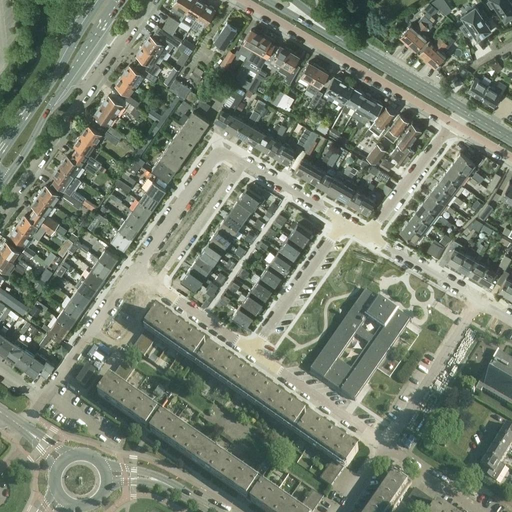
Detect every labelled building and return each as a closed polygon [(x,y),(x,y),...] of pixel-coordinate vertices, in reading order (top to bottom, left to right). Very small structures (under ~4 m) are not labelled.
[(185,13),(193,0),(175,0),(173,5),(180,10),(178,14),(183,17),(185,13)] [(195,19),(205,3),(200,0),(193,0),(185,13),(190,16),(195,19)] [(505,20),(511,14),(511,4),(509,0),(489,0),(487,2),(491,8),(495,5),(505,20)] [(205,3),(195,19),(199,21),(205,25),(215,9),(205,3)] [(466,22),(460,26),(468,38),(475,34),(477,37),(477,38),(478,38),(490,29),(491,29),(490,28),(486,21),(489,19),(484,11),(481,13),(475,4),(461,15),(466,22)] [(429,19),(429,18),(424,14),(418,21),(419,22),(415,27),(410,23),(399,36),(407,43),(429,19)] [(172,35),(180,22),(170,16),(162,28),(170,33),(172,35)] [(186,22),(191,25),(195,19),(190,16),(186,22)] [(199,21),(195,19),(191,25),(196,29),(200,23),(199,22),(199,21)] [(429,19),(407,43),(415,50),(426,37),(423,34),(428,28),(427,27),(432,22),(429,19)] [(218,31),(213,39),(214,40),(220,44),(217,48),(222,51),(237,29),(227,23),(220,33),(218,31)] [(170,33),(162,28),(159,26),(155,31),(166,38),(169,40),(172,35),(170,33)] [(248,57),(261,34),(252,29),(238,51),(247,56),(248,57)] [(174,44),(169,40),(155,31),(152,36),(150,35),(143,45),(157,55),(160,56),(162,58),(168,51),(169,52),(174,44)] [(426,60),(447,36),(442,32),(437,38),(439,39),(434,44),(429,40),(418,53),(426,60)] [(261,34),(248,57),(247,56),(237,74),(234,79),(233,80),(236,81),(248,89),(256,76),(261,68),(264,62),(265,60),(274,45),(275,44),(270,41),(271,40),(261,34)] [(452,41),(447,36),(426,60),(434,66),(445,54),(441,50),(445,45),(447,47),(452,41)] [(189,54),(195,45),(185,38),(179,47),(189,54)] [(274,45),(265,60),(270,63),(269,64),(278,70),(290,50),(281,44),(279,47),(274,45)] [(159,57),(157,55),(143,45),(136,55),(141,58),(138,63),(153,74),(159,66),(155,63),(159,57)] [(216,70),(224,74),(236,53),(230,50),(216,70)] [(299,56),(290,50),(278,70),(286,74),(283,80),(289,84),(300,66),(295,63),(299,56)] [(189,55),(183,51),(180,56),(186,60),(189,55)] [(309,82),(318,66),(309,61),(300,77),(309,82)] [(157,77),(153,74),(138,63),(134,68),(129,65),(122,75),(137,85),(144,75),(154,82),(157,77)] [(318,66),(309,82),(306,88),(315,94),(308,105),(314,108),(323,92),(318,89),(319,86),(320,86),(328,72),(318,66)] [(169,74),(164,82),(169,85),(174,78),(169,74)] [(117,86),(121,89),(130,95),(137,85),(122,75),(116,85),(117,86)] [(256,76),(248,89),(254,92),(261,79),(256,76)] [(332,101),(334,97),(344,81),(334,76),(324,94),(327,96),(326,97),(332,101)] [(481,98),(489,85),(476,77),(468,90),(481,98)] [(184,99),(186,97),(194,102),(198,95),(190,90),(191,88),(175,78),(169,89),(184,99)] [(344,81),(334,97),(343,102),(353,86),(344,81)] [(495,88),(489,85),(481,98),(494,105),(506,85),(499,82),(495,88)] [(229,108),(223,105),(215,120),(225,126),(233,113),(232,113),(245,92),(234,86),(230,94),(235,97),(229,108)] [(351,115),(364,93),(355,88),(342,110),(347,113),(351,106),(355,108),(351,115)] [(121,89),(117,94),(125,99),(126,100),(130,95),(121,89)] [(272,102),(277,105),(284,92),(279,90),(273,100),(272,102)] [(277,105),(289,112),(291,107),(289,106),(294,98),(284,93),(277,105)] [(373,98),(364,93),(351,115),(357,118),(356,119),(358,120),(356,124),(355,126),(357,126),(373,98)] [(116,115),(123,105),(110,96),(108,95),(102,105),(116,115)] [(156,124),(159,127),(180,98),(176,95),(162,116),(158,121),(156,124)] [(193,109),(203,116),(210,105),(200,98),(194,106),(193,109)] [(373,98),(357,126),(360,129),(364,122),(365,123),(369,116),(373,119),(382,104),(373,98)] [(258,101),(254,109),(260,113),(264,107),(265,105),(258,101)] [(139,109),(132,104),(128,111),(135,115),(139,109)] [(109,124),(116,115),(102,105),(95,115),(109,125),(109,124)] [(375,120),(369,127),(366,132),(370,135),(374,131),(379,134),(381,131),(384,134),(390,126),(386,123),(394,113),(386,106),(375,120)] [(264,117),(268,109),(264,107),(260,113),(259,114),(256,120),(258,121),(261,115),(263,116),(264,117)] [(158,121),(162,116),(151,108),(147,114),(158,121)] [(193,109),(173,139),(189,150),(209,121),(203,116),(193,109)] [(233,113),(225,126),(235,132),(243,119),(233,113)] [(390,126),(384,134),(393,141),(408,121),(399,114),(390,126)] [(310,117),(307,122),(315,126),(317,121),(310,117)] [(246,138),(253,125),(243,119),(235,132),(246,138)] [(406,145),(408,146),(421,130),(412,123),(400,138),(397,143),(398,144),(394,149),(399,153),(406,145)] [(159,127),(156,124),(135,154),(139,157),(159,127)] [(280,126),(277,132),(282,135),(287,127),(281,124),(280,126)] [(81,135),(95,145),(102,135),(88,125),(81,135)] [(256,144),(264,131),(253,125),(246,138),(256,144)] [(119,140),(120,139),(123,134),(110,126),(107,131),(119,140)] [(296,143),(302,147),(312,130),(306,127),(296,143)] [(329,133),(337,138),(338,138),(341,133),(340,132),(341,132),(333,127),(329,133)] [(312,130),(302,147),(301,149),(307,153),(318,134),(312,130)] [(112,142),(115,137),(107,131),(103,136),(112,142)] [(266,150),(274,137),(264,131),(256,144),(266,150)] [(88,155),(88,154),(95,145),(81,135),(74,145),(77,147),(74,152),(85,159),(86,160),(89,156),(88,155)] [(338,141),(345,145),(348,139),(341,135),(341,136),(339,138),(338,141)] [(277,156),(284,143),(274,137),(266,150),(277,156)] [(152,168),(168,179),(189,150),(173,139),(152,168)] [(284,143),(277,156),(287,162),(295,150),(288,146),(289,144),(285,141),(284,143)] [(377,142),(366,157),(376,162),(386,149),(377,142)] [(359,143),(355,148),(361,152),(365,146),(359,143)] [(398,160),(395,165),(398,168),(402,162),(403,163),(413,150),(408,146),(406,145),(399,153),(394,149),(390,154),(398,160)] [(331,156),(326,164),(330,166),(332,162),(334,163),(339,154),(334,151),(331,156)] [(60,165),(74,175),(85,159),(74,152),(70,157),(68,155),(67,155),(60,165)] [(467,173),(475,163),(460,152),(453,162),(467,173)] [(322,162),(326,164),(331,156),(327,153),(322,162)] [(145,161),(139,157),(135,154),(131,159),(140,166),(141,165),(142,166),(143,163),(145,161)] [(478,165),(483,158),(477,154),(472,161),(478,165)] [(102,163),(90,155),(89,156),(86,160),(98,168),(102,163)] [(305,176),(312,163),(302,157),(295,170),(305,176)] [(379,165),(388,171),(393,163),(384,158),(379,165)] [(127,180),(130,176),(129,175),(131,172),(134,175),(140,166),(131,159),(125,168),(120,175),(127,180)] [(363,160),(360,165),(365,168),(368,163),(363,160)] [(467,173),(453,162),(445,172),(460,183),(467,173)] [(315,182),(323,169),(312,163),(305,176),(315,182)] [(375,175),(379,169),(371,164),(368,170),(375,175)] [(74,175),(60,165),(53,175),(56,177),(53,182),(57,185),(82,203),(83,203),(86,199),(73,190),(80,180),(74,175)] [(343,174),(347,176),(350,171),(352,167),(348,165),(346,168),(343,174)] [(315,182),(326,188),(333,175),(335,171),(329,168),(327,172),(323,169),(315,182)] [(387,181),(390,175),(379,169),(375,175),(387,181)] [(460,183),(445,172),(438,181),(452,193),(460,183)] [(495,172),(489,182),(495,186),(501,176),(495,172)] [(478,181),(479,182),(482,177),(476,173),(473,177),(478,181)] [(336,194),(344,182),(333,175),(326,188),(336,194)] [(130,176),(127,180),(133,184),(136,180),(130,176)] [(475,185),(478,181),(473,177),(472,176),(469,180),(475,185)] [(344,182),(336,194),(347,200),(354,188),(356,184),(346,178),(344,181),(344,182)] [(128,192),(131,187),(121,180),(118,185),(128,192)] [(145,190),(159,200),(166,189),(153,180),(145,190)] [(430,191),(445,202),(452,193),(438,181),(430,191)] [(511,202),(511,201),(511,183),(509,181),(500,196),(511,202)] [(247,185),(242,192),(258,204),(260,205),(265,198),(261,195),(260,194),(263,190),(253,182),(249,187),(247,185)] [(495,186),(489,182),(486,187),(492,192),(495,186)] [(60,195),(79,208),(82,203),(57,185),(54,190),(46,185),(39,195),(53,205),(60,195)] [(357,206),(364,193),(354,188),(347,200),(357,206)] [(159,200),(145,190),(138,200),(152,209),(159,200)] [(445,202),(430,191),(423,201),(437,212),(438,212),(445,202)] [(238,198),(237,199),(251,209),(252,209),(254,210),(258,204),(242,192),(238,198)] [(364,193),(357,206),(368,212),(375,200),(364,193)] [(32,205),(35,207),(31,212),(55,229),(59,223),(48,215),(47,215),(46,214),(53,205),(39,195),(32,205)] [(457,196),(454,199),(460,204),(463,201),(457,196)] [(237,200),(233,206),(247,216),(251,210),(251,209),(237,199),(237,200)] [(152,209),(138,200),(132,210),(145,219),(152,209)] [(437,212),(423,201),(415,210),(430,222),(438,212),(437,212)] [(482,205),(476,201),(472,206),(477,210),(482,205)] [(479,215),(484,219),(493,207),(487,203),(479,215)] [(272,206),(270,208),(264,204),(262,206),(266,209),(267,210),(268,211),(272,214),(275,209),(272,206)] [(98,212),(101,215),(102,216),(107,208),(103,205),(101,207),(98,212)] [(232,207),(228,213),(242,223),(246,217),(247,216),(233,206),(232,207)] [(455,210),(449,206),(447,209),(453,214),(455,210)] [(145,219),(132,210),(125,220),(138,229),(145,219)] [(430,222),(415,210),(408,220),(423,232),(430,222)] [(268,211),(264,218),(267,220),(272,214),(268,211)] [(18,224),(32,234),(38,239),(45,230),(51,234),(55,229),(31,212),(28,217),(25,215),(18,224)] [(223,219),(237,229),(241,224),(242,223),(228,213),(227,214),(223,219)] [(292,228),(307,238),(312,231),(309,229),(313,223),(299,214),(295,219),(297,221),(292,228)] [(442,215),(439,219),(445,224),(448,220),(442,215)] [(277,217),(275,220),(282,225),(284,222),(277,217)] [(255,222),(263,227),(265,223),(258,218),(255,222)] [(476,218),(471,227),(473,228),(478,231),(483,223),(476,218)] [(221,222),(218,226),(233,236),(236,232),(237,229),(223,219),(221,222)] [(138,229),(125,220),(118,229),(131,239),(138,229)] [(423,232),(408,220),(400,230),(415,241),(423,232)] [(253,225),(260,230),(263,227),(255,222),(253,225)] [(490,227),(484,223),(481,228),(487,231),(490,227)] [(32,234),(18,224),(11,235),(25,245),(32,234)] [(214,233),(228,243),(231,239),(232,236),(233,236),(218,226),(216,229),(214,233)] [(502,232),(508,235),(511,229),(506,226),(502,232)] [(267,230),(275,235),(277,232),(270,227),(267,230)] [(307,238),(292,228),(288,234),(302,245),(307,238)] [(131,239),(118,229),(111,239),(124,249),(131,239)] [(267,230),(265,233),(273,239),(275,235),(267,230)] [(256,237),(248,231),(246,235),(253,240),(256,237)] [(77,236),(72,232),(69,237),(74,241),(77,236)] [(211,236),(209,239),(223,249),(225,246),(228,243),(214,233),(211,236)] [(445,233),(439,241),(445,245),(451,237),(445,233)] [(302,245),(288,234),(283,241),(298,251),(302,245)] [(253,240),(246,235),(244,238),(251,243),(253,240)] [(73,243),(77,246),(80,248),(82,244),(80,242),(76,239),(73,243)] [(204,246),(218,256),(220,253),(223,249),(209,239),(206,243),(204,246)] [(449,244),(445,251),(450,254),(447,260),(457,266),(465,253),(459,249),(462,244),(454,239),(449,244)] [(258,244),(265,249),(268,245),(260,240),(258,244)] [(23,254),(6,241),(0,249),(26,267),(26,268),(29,265),(20,259),(23,254)] [(298,251),(283,241),(278,248),(293,258),(298,251)] [(82,244),(80,248),(86,252),(89,248),(82,244)] [(265,249),(258,244),(256,247),(263,252),(265,249)] [(431,254),(438,258),(442,251),(443,248),(437,244),(435,247),(431,254)] [(27,245),(22,251),(32,257),(36,252),(27,245)] [(244,253),(246,250),(239,245),(236,249),(242,253),(242,252),(244,253)] [(201,251),(199,253),(214,263),(215,261),(218,256),(204,246),(201,251)] [(98,258),(112,267),(119,257),(105,247),(98,257),(98,258)] [(293,258),(278,248),(274,254),(288,265),(293,258)] [(26,267),(0,249),(0,267),(9,274),(12,270),(15,266),(23,272),(24,272),(27,269),(25,268),(26,267)] [(53,263),(58,256),(51,251),(43,261),(49,265),(51,262),(53,263)] [(195,259),(195,260),(209,270),(209,269),(210,268),(213,263),(214,263),(199,253),(196,258),(195,259)] [(468,272),(475,259),(465,253),(457,266),(468,272)] [(91,268),(104,277),(112,267),(98,258),(98,257),(93,254),(91,258),(95,261),(91,268)] [(249,257),(256,262),(259,259),(251,254),(249,257)] [(288,265),(274,254),(269,261),(283,271),(288,265)] [(498,266),(504,269),(505,269),(511,258),(505,254),(498,266)] [(256,262),(249,257),(247,260),(254,266),(256,262)] [(235,267),(237,264),(229,258),(227,262),(233,266),(235,267)] [(478,278),(486,265),(475,259),(468,272),(478,278)] [(191,265),(190,266),(204,276),(209,270),(195,260),(191,265)] [(62,265),(66,268),(68,269),(71,265),(64,261),(62,265)] [(283,271),(269,261),(264,268),(279,278),(283,271)] [(62,265),(56,272),(61,276),(66,268),(62,265)] [(486,265),(478,278),(489,284),(497,271),(486,265)] [(186,273),(185,273),(200,283),(200,282),(204,276),(190,266),(186,272),(186,273)] [(239,271),(247,276),(249,272),(242,267),(239,271)] [(40,278),(46,282),(53,271),(47,268),(40,278)] [(104,277),(91,268),(84,277),(98,287),(104,277)] [(279,278),(264,268),(259,275),(274,285),(279,278)] [(509,272),(505,269),(504,269),(497,282),(502,284),(498,290),(509,296),(511,291),(511,279),(507,277),(509,272)] [(247,276),(239,271),(237,274),(245,279),(247,276)] [(0,297),(23,314),(29,306),(0,286),(0,281),(4,275),(0,272),(0,297)] [(185,273),(181,280),(188,285),(195,290),(200,283),(185,273)] [(98,287),(84,277),(81,275),(74,285),(77,287),(91,297),(98,287)] [(274,285),(259,275),(255,282),(269,292),(274,285)] [(30,288),(38,293),(46,282),(40,278),(39,277),(30,288)] [(230,284),(237,289),(240,286),(232,281),(230,284)] [(250,288),(264,298),(269,292),(255,282),(250,288)] [(237,289),(230,284),(228,287),(235,292),(237,289)] [(91,297),(77,287),(70,297),(84,307),(91,297)] [(264,298),(250,288),(245,295),(260,305),(264,298)] [(206,299),(200,307),(204,310),(216,294),(214,293),(208,289),(206,292),(210,295),(207,299),(206,299)] [(366,292),(356,307),(369,316),(367,318),(381,328),(374,338),(373,340),(376,342),(386,328),(399,337),(406,327),(410,322),(410,323),(411,322),(410,321),(378,299),(366,291),(365,291),(366,292)] [(221,297),(220,297),(228,303),(230,299),(224,295),(223,294),(221,297)] [(260,305),(245,295),(241,302),(255,312),(260,305)] [(84,307),(70,297),(64,307),(77,316),(84,307)] [(220,297),(218,300),(222,303),(226,306),(228,303),(220,297)] [(255,312),(241,302),(236,308),(250,318),(255,312)] [(77,316),(64,307),(57,317),(70,326),(77,316)] [(367,318),(369,316),(356,307),(311,370),(310,370),(310,371),(318,376),(319,377),(324,380),(342,392),(341,392),(350,398),(355,402),(356,401),(355,401),(367,384),(377,370),(377,369),(399,337),(386,328),(376,342),(373,340),(374,338),(360,329),(367,318)] [(250,318),(236,308),(228,320),(240,328),(243,324),(246,325),(250,318)] [(206,346),(205,345),(157,312),(145,329),(147,330),(158,338),(198,365),(334,460),(320,480),(331,488),(345,468),(347,469),(358,452),(310,418),(307,422),(304,419),(306,416),(305,415),(209,348),(207,352),(203,349),(206,346)] [(47,330),(47,331),(59,339),(62,335),(63,336),(70,326),(57,317),(50,327),(44,323),(42,327),(47,330)] [(34,334),(38,329),(34,325),(30,331),(34,334)] [(158,338),(147,330),(143,335),(154,343),(158,338)] [(0,351),(6,355),(15,341),(6,335),(0,342),(0,351)] [(140,340),(151,348),(154,343),(143,335),(140,340)] [(6,355),(15,362),(25,348),(28,344),(18,338),(15,341),(6,355)] [(137,345),(148,353),(151,348),(140,340),(137,345)] [(148,353),(137,345),(133,350),(144,358),(148,353)] [(25,348),(15,362),(25,369),(35,355),(25,348)] [(35,355),(25,369),(35,376),(39,370),(47,376),(55,364),(47,359),(37,352),(35,355)] [(498,352),(483,378),(475,391),(480,394),(481,393),(483,390),(511,407),(511,360),(503,355),(501,354),(498,352)] [(121,367),(133,374),(136,369),(125,361),(121,367)] [(118,371),(129,379),(133,374),(121,367),(118,371)] [(87,368),(76,383),(84,389),(95,373),(87,368)] [(115,376),(126,384),(129,379),(118,371),(115,376)] [(111,381),(122,389),(126,384),(115,376),(111,381)] [(250,503),(253,505),(263,511),(314,511),(323,499),(312,491),(298,511),(122,389),(111,381),(109,380),(98,397),(147,431),(149,427),(153,430),(150,433),(247,501),(249,497),(253,500),(250,503)] [(511,422),(508,427),(507,426),(500,437),(511,443),(511,422)] [(511,446),(511,443),(500,437),(494,447),(507,455),(511,446)] [(507,455),(494,447),(487,457),(500,465),(501,465),(507,455)] [(500,465),(487,457),(481,468),(484,469),(481,474),(496,483),(505,468),(501,465),(500,465)] [(393,475),(367,511),(392,511),(410,486),(393,475)] [(428,511),(435,503),(415,490),(408,499),(418,506),(413,511),(428,511)]
